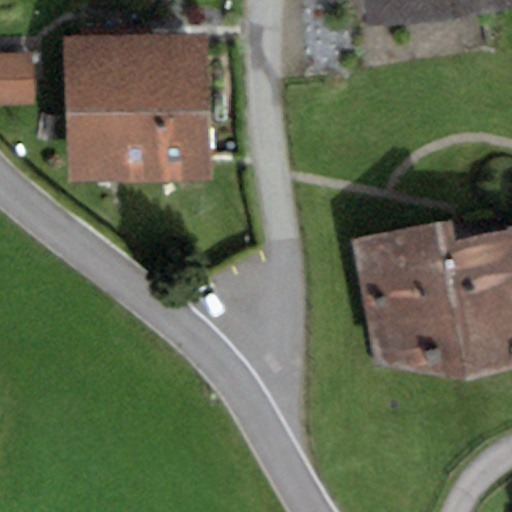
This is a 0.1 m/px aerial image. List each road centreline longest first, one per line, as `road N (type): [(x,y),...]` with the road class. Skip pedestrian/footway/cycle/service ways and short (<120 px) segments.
road 1 (residential): [(250,389),(275,339),(285,291),(265,119),(267,0)]
road 2 (residential): [(250,389),(0,176)]
road 3 (residential): [(314,511),(250,389)]
